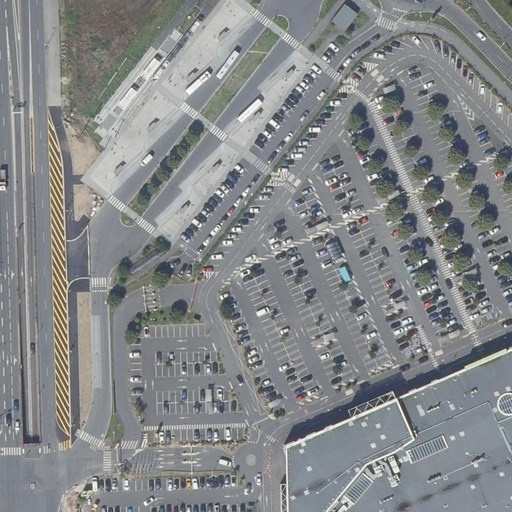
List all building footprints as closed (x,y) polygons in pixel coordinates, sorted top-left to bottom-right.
[(351,10),(345,4),(332,21),(338,26),(345,31),(358,14),(351,10)] [(223,31),(216,38),(219,41),(226,34),(223,31)] [(147,81),(161,63),(155,58),(141,76),(147,81)] [(291,70),(284,76),(286,79),(294,72),(291,70)] [(194,72),(187,79),(189,82),(196,75),(194,72)] [(123,111),(138,93),(132,88),(117,106),(123,111)] [(257,112),(251,119),(253,122),(260,115),(257,112)] [(155,122),(148,129),(150,132),(157,125),(155,122)] [(218,164),(211,170),(214,173),(221,167),(218,164)] [(121,166),(114,172),(117,175),(124,169),(121,166)] [(186,206),(180,212),(182,215),(189,209),(186,206)] [(511,511),(511,350),(486,361),(285,448),(286,511),(511,511)]
